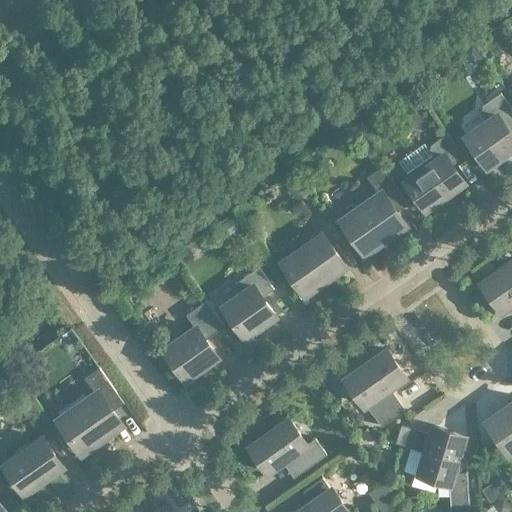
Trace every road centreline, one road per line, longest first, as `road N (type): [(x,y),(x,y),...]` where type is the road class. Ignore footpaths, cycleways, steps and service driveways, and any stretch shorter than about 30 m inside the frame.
road 1 (residential): [(432,253),(496,350),(497,374),(475,389),(448,386),(381,288)]
road 2 (residential): [(179,430),(0,175)]
road 3 (residential): [(179,430),(381,288)]
road 4 (residential): [(66,511),(179,430)]
